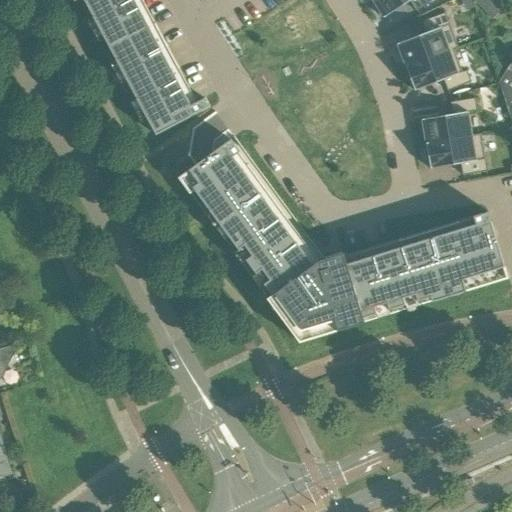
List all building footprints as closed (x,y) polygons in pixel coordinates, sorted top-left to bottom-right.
[(84,0),(93,16),(93,17),(104,38),(105,39),(115,59),(116,60),(127,80),(127,81),(136,98),(137,99),(147,119),(148,120),(156,135),(190,117),(195,114),(209,106),(204,98),(196,102),(142,0),(84,0)] [(369,0),(370,0),(380,15),(382,14),(384,18),(410,1),(416,11),(432,0),(369,0)] [(476,0),(475,2),(484,10),(493,0),(476,0)] [(493,0),(484,10),(492,18),(509,0),(493,0)] [(399,47),(396,48),(403,65),(405,64),(406,66),(405,66),(406,69),(454,50),(458,48),(445,13),(422,22),(426,33),(397,44),(399,47)] [(454,50),(406,69),(415,90),(444,80),(448,90),(471,82),(467,70),(462,72),(462,71),(454,50)] [(511,72),(507,70),(499,81),(511,122),(511,72)] [(423,123),(420,124),(423,141),(426,141),(426,143),(426,145),(472,137),(472,135),(468,112),(477,110),(475,98),(450,102),(452,114),(422,119),(423,123)] [(472,137),(426,145),(430,168),(461,163),(463,175),(487,171),(481,133),(472,135),(472,137)] [(195,165),(178,177),(197,203),(202,209),(211,222),(216,228),(270,302),(278,313),(299,342),(387,315),(391,314),(414,307),(420,305),(507,278),(508,278),(508,277),(487,211),(473,216),(344,256),(343,253),(324,259),(310,240),(234,137),(234,136),(233,137),(230,139),(224,144),(214,151),(213,152),(197,164),(195,165)] [(31,327),(23,329),(27,340),(35,339),(31,327)] [(0,383),(16,353),(14,346),(0,350),(0,383)] [(0,478),(13,474),(0,431),(0,478)]
